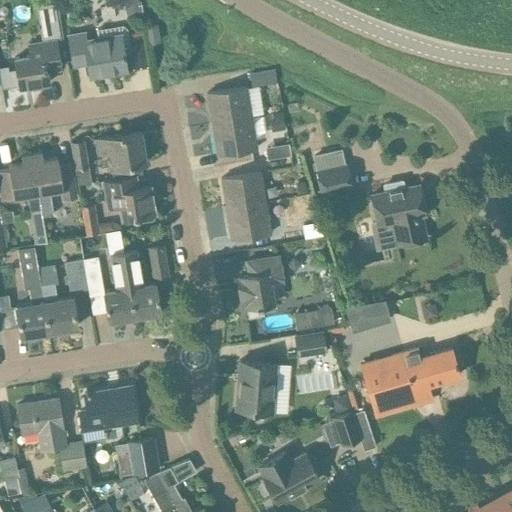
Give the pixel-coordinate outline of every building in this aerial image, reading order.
[(126,70),(122,48),(130,46),(128,29),(123,25),(97,30),(98,38),(85,40),(84,32),(68,35),(73,66),(88,64),(90,76),(126,70)] [(145,26),(148,42),(159,40),(156,25),(145,26)] [(30,56),(14,58),(16,68),(19,84),(20,88),(49,83),(47,71),(61,68),(56,40),(28,44),(30,56)] [(0,79),(2,88),(19,84),(16,68),(8,70),(8,65),(0,66),(0,79)] [(277,81),(275,69),(250,73),(252,85),(277,81)] [(207,93),(212,124),(251,117),(246,86),(207,93)] [(284,129),(281,114),(273,115),(276,131),(284,129)] [(251,117),(212,124),(217,154),(256,148),(251,117)] [(141,131),(96,139),(98,154),(110,152),(113,168),(146,163),(141,131)] [(89,168),(84,140),(70,142),(75,170),(89,168)] [(50,192),(60,190),(62,200),(77,197),(72,162),(58,165),(57,157),(43,160),(42,153),(32,155),(41,208),(42,216),(53,214),(50,192)] [(323,165),(321,154),(314,156),(322,193),(351,186),(345,160),(323,165)] [(13,198),(27,196),(29,210),(41,208),(32,155),(21,156),(22,163),(8,166),(9,169),(0,170),(0,192),(1,200),(13,198)] [(226,209),(265,203),(260,172),(221,179),(226,209)] [(138,188),(136,176),(103,182),(108,209),(119,207),(121,219),(138,216),(139,219),(140,219),(151,218),(153,216),(153,213),(155,213),(150,186),(138,188)] [(372,224),(377,248),(425,237),(420,214),(425,213),(419,184),(371,194),(377,223),(372,224)] [(270,234),(265,203),(226,209),(231,240),(270,234)] [(94,204),(80,206),(85,235),(113,231),(112,221),(97,223),(94,204)] [(146,247),(152,279),(169,276),(163,244),(146,247)] [(137,248),(122,250),(134,317),(160,313),(155,283),(144,285),(137,248)] [(104,292),(103,292),(106,312),(108,321),(134,317),(122,250),(108,253),(114,290),(104,292)] [(264,315),(262,303),(274,301),(271,286),(284,284),(279,255),(246,260),(249,276),(247,276),(237,278),(242,307),(246,306),(248,318),(264,315)] [(88,289),(103,286),(97,256),(82,259),(87,289),(88,289)] [(87,289),(82,259),(64,261),(69,292),(87,289)] [(55,264),(37,267),(49,332),(77,328),(72,297),(57,299),(55,283),(58,283),(55,264)] [(30,304),(15,306),(20,337),(22,337),(24,340),(35,338),(36,335),(49,332),(37,267),(20,270),(23,289),(27,288),(30,304)] [(346,308),(353,330),(392,318),(385,296),(346,308)] [(331,306),(294,311),(296,328),(334,322),(331,306)] [(323,330),(293,335),(297,357),(327,352),(323,330)] [(418,347),(360,364),(374,415),(433,398),(429,384),(460,375),(453,348),(421,357),(418,347)] [(272,412),(275,364),(239,361),(236,409),(272,412)] [(84,394),(86,407),(76,409),(80,431),(90,429),(137,421),(131,386),(84,394)] [(64,441),(62,428),(57,398),(17,405),(22,435),(37,432),(39,450),(58,447),(61,470),(85,467),(82,439),(64,441)] [(341,444),(359,438),(350,412),(332,418),(341,444)] [(119,475),(146,471),(159,469),(154,436),(127,440),(127,442),(114,444),(119,475)] [(277,502),(319,479),(304,453),(289,461),(284,452),(258,467),(263,475),(262,476),(266,482),(263,484),(270,498),(273,496),(277,502)] [(0,467),(3,480),(19,476),(15,456),(0,459),(0,467)] [(174,483),(179,481),(171,466),(155,472),(154,473),(177,511),(206,511),(203,506),(191,511),(184,497),(182,498),(174,483)] [(177,511),(154,473),(143,479),(161,511),(177,511)] [(511,511),(511,484),(497,493),(507,511),(511,511)] [(481,511),(507,511),(497,493),(478,503),(475,499),(475,500),(481,511)] [(43,495),(23,506),(26,511),(48,511),(51,510),(43,495)] [(481,511),(475,500),(459,508),(460,511),(481,511)] [(92,508),(93,511),(113,511),(107,501),(95,508),(94,507),(92,508)]
